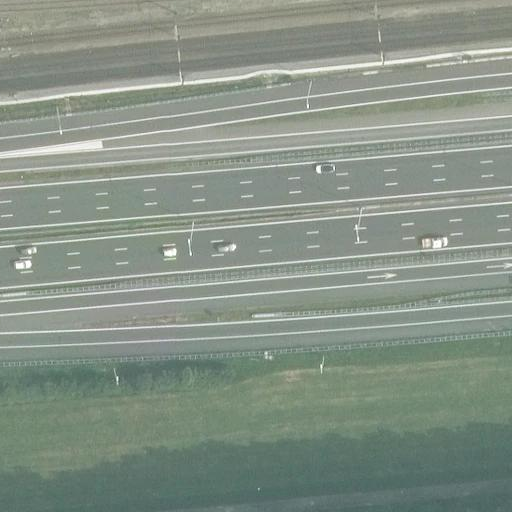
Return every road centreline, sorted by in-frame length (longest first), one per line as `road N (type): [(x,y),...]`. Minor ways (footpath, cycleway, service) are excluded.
road 1 (motorway): [(511,81),(100,134),(0,155)]
road 2 (motorway): [(0,312),(511,266)]
road 3 (motorway): [(511,163),(0,208)]
road 4 (motorway): [(0,267),(511,224)]
road 5 (motorway): [(511,124),(0,166)]
road 6 (motorway): [(0,342),(511,309)]
